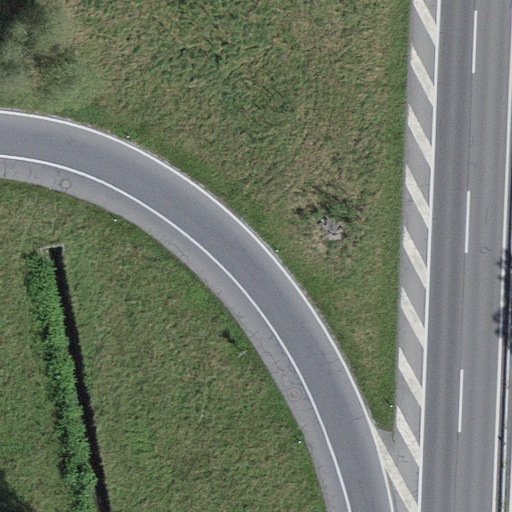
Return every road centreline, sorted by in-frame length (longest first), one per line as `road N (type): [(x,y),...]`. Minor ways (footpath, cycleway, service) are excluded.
road 1 (trunk): [(0,136),(64,147),(141,177),(243,258),(319,364),(369,511)]
road 2 (trunk): [(478,0),(456,511)]
